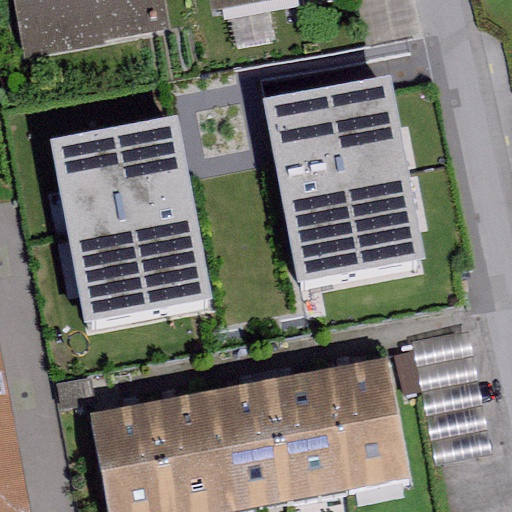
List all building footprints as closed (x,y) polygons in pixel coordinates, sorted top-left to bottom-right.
[(160,0),(9,0),(20,66),(103,52),(102,46),(167,35),(160,0)] [(206,0),(210,16),(290,0),(206,0)] [(393,86),(258,111),(294,299),(429,274),(393,86)] [(184,115),(34,140),(70,350),(220,325),(184,115)] [(382,368),(323,379),(346,499),(405,488),(382,368)] [(25,511),(0,371),(0,511),(25,511)] [(323,379),(269,389),(292,509),(346,499),(323,379)] [(269,389),(211,400),(231,511),(279,511),(292,509),(269,389)] [(231,511),(211,400),(149,412),(168,511),(231,511)] [(168,511),(149,412),(90,423),(106,511),(168,511)]
